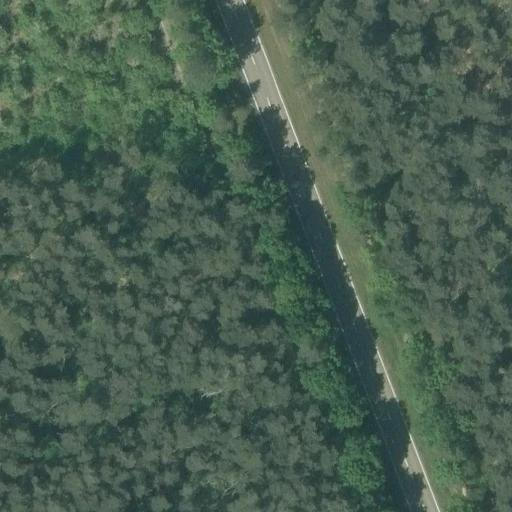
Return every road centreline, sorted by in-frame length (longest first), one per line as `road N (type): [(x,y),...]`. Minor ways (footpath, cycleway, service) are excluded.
road 1 (track): [(340,511),(139,0)]
road 2 (primary): [(428,511),(231,0)]
